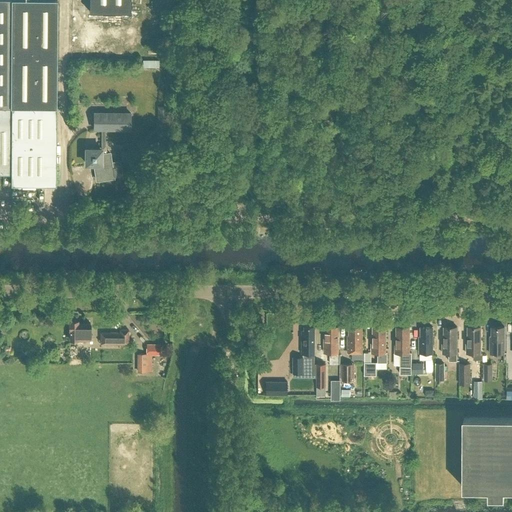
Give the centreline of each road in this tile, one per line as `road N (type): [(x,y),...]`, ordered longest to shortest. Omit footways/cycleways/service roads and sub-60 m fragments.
road 1 (unclassified): [(0,291),(511,290)]
road 2 (track): [(511,217),(179,219)]
